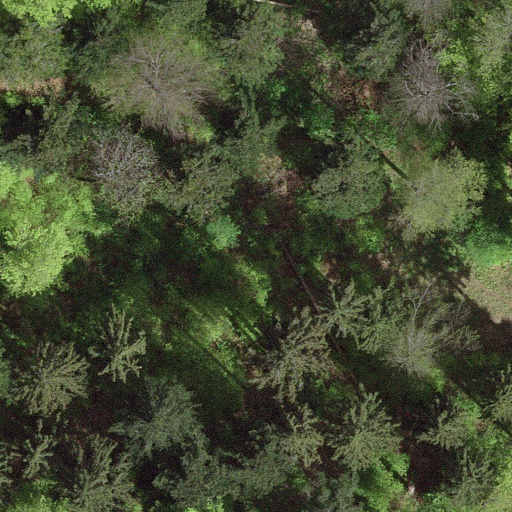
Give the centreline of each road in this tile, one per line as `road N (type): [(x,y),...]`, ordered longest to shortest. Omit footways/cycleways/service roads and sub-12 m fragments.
road 1 (track): [(511,302),(464,299),(394,212),(321,142),(172,97),(0,74)]
road 2 (track): [(480,0),(511,148)]
